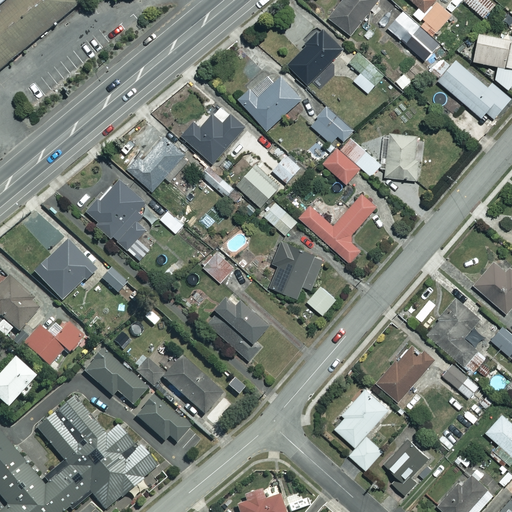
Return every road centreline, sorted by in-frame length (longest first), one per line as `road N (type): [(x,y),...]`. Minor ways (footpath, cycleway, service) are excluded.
road 1 (residential): [(511,143),(269,422)]
road 2 (secondary): [(228,0),(0,190)]
road 3 (residential): [(269,422),(166,511)]
road 4 (residential): [(369,511),(269,422)]
